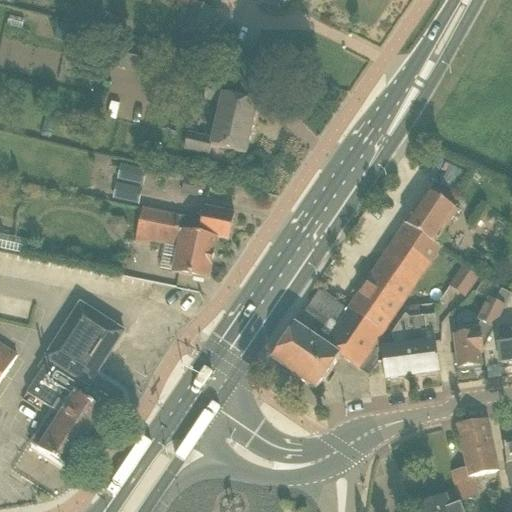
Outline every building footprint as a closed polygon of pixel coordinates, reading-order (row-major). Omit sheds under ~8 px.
[(180,28),(206,39),(218,12),(193,1),(180,28)] [(103,64),(145,74),(151,49),(109,39),(103,64)] [(156,59),(189,66),(192,50),(159,43),(156,59)] [(246,156),(259,105),(224,97),(226,88),(208,84),(204,100),(222,105),(216,130),(214,138),(187,133),(183,147),(210,154),(211,148),(246,156)] [(123,166),(118,182),(143,188),(147,172),(123,166)] [(454,193),(465,173),(451,166),(441,186),(454,193)] [(117,184),(113,200),(139,207),(143,190),(117,184)] [(458,212),(428,193),(395,242),(430,266),(441,249),(436,245),(458,212)] [(142,210),(140,223),(218,240),(229,242),(235,215),(205,209),(202,222),(180,217),(180,218),(142,210)] [(218,240),(140,223),(136,239),(178,248),(173,273),(209,281),(218,240)] [(430,266),(395,242),(377,269),(412,293),(430,266)] [(412,293),(377,269),(349,311),(384,335),(412,293)] [(473,275),(463,269),(456,279),(465,286),(473,275)] [(479,354),(484,353),(483,351),(511,296),(501,290),(495,303),(489,300),(478,322),(481,323),(478,329),(454,332),(457,355),(459,371),(460,372),(462,374),(464,374),(466,374),(468,373),(469,371),(470,369),(475,368),(475,365),(481,364),(479,354)] [(369,377),(379,363),(379,362),(378,349),(375,348),(384,335),(349,311),(349,312),(320,292),(272,361),(317,392),(340,357),(369,377)] [(483,351),(498,349),(500,365),(509,364),(510,368),(511,367),(511,294),(511,296),(483,351)] [(53,410),(31,444),(40,450),(39,451),(52,459),(45,470),(53,476),(60,465),(73,473),(74,473),(81,478),(90,464),(95,467),(113,439),(131,412),(133,408),(133,403),(132,399),(130,395),(127,392),(98,373),(124,333),(81,305),(46,359),(48,361),(27,394),(53,410)] [(415,339),(412,320),(405,316),(393,335),(395,348),(381,350),(386,382),(390,382),(391,384),(399,383),(399,381),(416,378),(410,340),(415,339)] [(435,343),(434,331),(436,331),(434,317),(412,320),(415,339),(410,340),(416,378),(426,377),(427,379),(435,378),(436,376),(440,375),(435,343)] [(0,345),(0,384),(17,357),(0,345)] [(479,497),(475,478),(500,472),(488,421),(457,426),(467,470),(452,473),(458,503),(479,497)] [(511,430),(505,431),(505,434),(502,434),(509,490),(511,489),(511,430)] [(462,511),(460,505),(450,509),(446,499),(416,510),(416,511),(462,511)]
